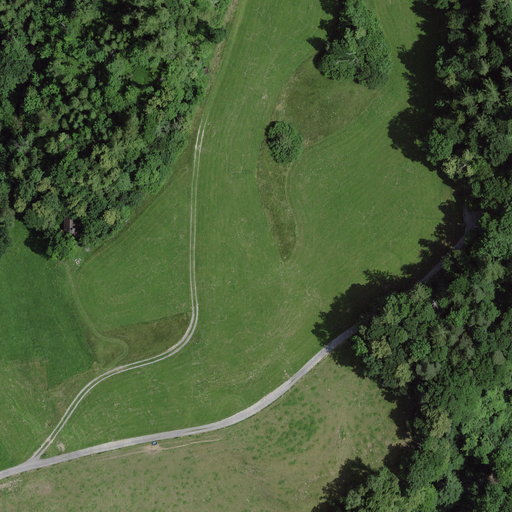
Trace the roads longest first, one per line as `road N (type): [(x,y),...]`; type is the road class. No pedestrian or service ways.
road 1 (track): [(511,196),(407,294),(249,413),(29,465)]
road 2 (track): [(106,375),(174,351),(195,330),(200,150),(229,51)]
